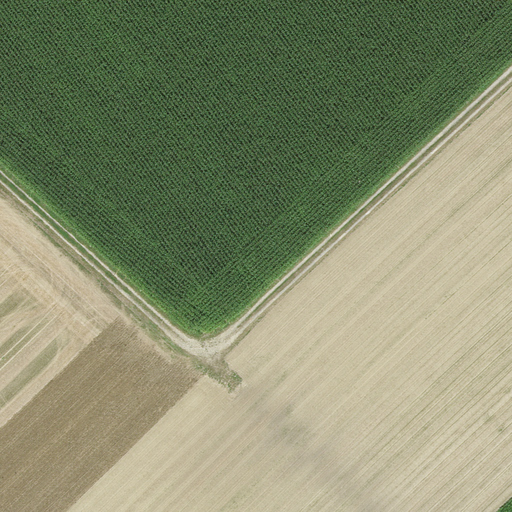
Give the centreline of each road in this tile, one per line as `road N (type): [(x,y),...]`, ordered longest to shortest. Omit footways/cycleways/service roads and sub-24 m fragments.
road 1 (track): [(0,181),(368,511)]
road 2 (track): [(205,362),(511,80)]
